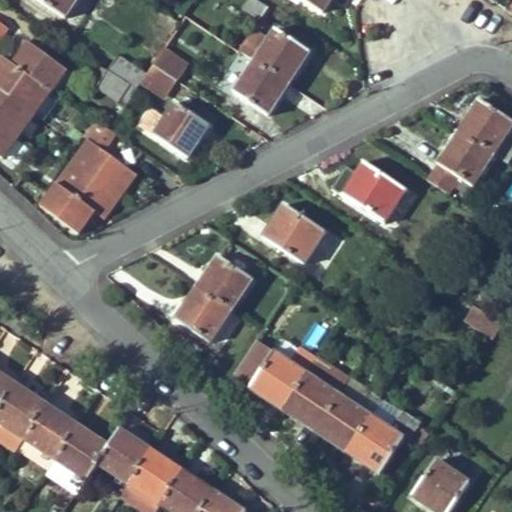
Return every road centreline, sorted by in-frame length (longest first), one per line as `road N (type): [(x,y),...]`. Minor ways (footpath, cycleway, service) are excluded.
road 1 (residential): [(64,269),(430,80)]
road 2 (residential): [(64,269),(312,511)]
